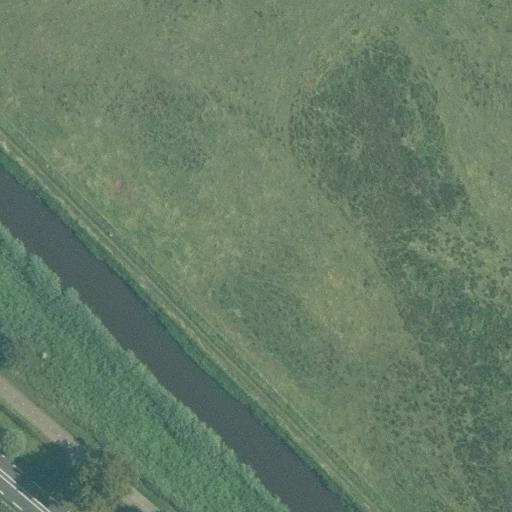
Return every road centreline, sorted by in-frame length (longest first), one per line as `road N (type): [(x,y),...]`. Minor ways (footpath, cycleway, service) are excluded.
road 1 (track): [(0,138),(374,511)]
road 2 (unclassified): [(139,511),(0,393)]
